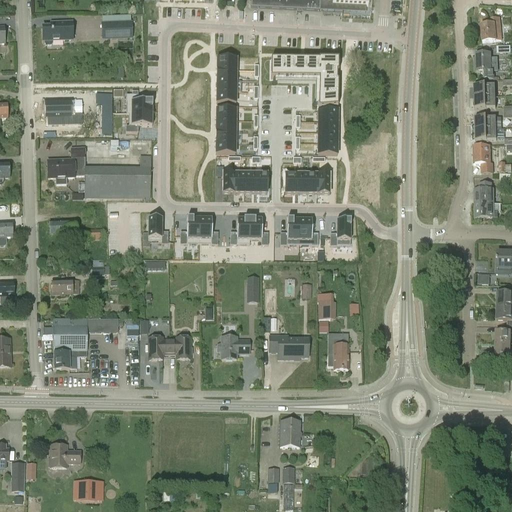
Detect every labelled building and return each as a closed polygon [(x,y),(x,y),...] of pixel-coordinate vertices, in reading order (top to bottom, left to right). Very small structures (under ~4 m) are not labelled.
[(243,0),(251,0),(250,9),(319,12),(320,3),(332,4),(332,6),(368,8),(368,0),(243,0)] [(490,26),(480,27),(482,44),(501,42),(499,19),(490,20),(490,26)] [(57,28),(42,29),(42,43),(44,43),(44,45),(45,47),(51,47),(52,45),(52,43),(72,42),(72,27),(66,27),(66,24),(57,24),(57,28)] [(131,24),(101,25),(102,41),(132,40),(131,24)] [(476,64),(475,64),(475,74),(483,73),(484,81),(493,81),(493,73),(497,73),(497,59),(490,60),(489,56),(476,56),(476,64)] [(274,59),(274,78),(322,78),(322,106),(341,106),(341,58),(322,58),(322,59),(274,59)] [(215,61),(215,72),(234,72),(234,61),(215,61)] [(215,72),(215,83),(234,83),(234,72),(215,72)] [(215,83),(214,93),(234,94),(234,83),(215,83)] [(495,87),(473,88),(473,99),(488,99),(495,98),(495,87)] [(214,93),(214,105),(234,105),(234,94),(214,93)] [(112,94),(97,94),(97,104),(104,104),(103,133),(111,133),(112,94)] [(126,97),(126,104),(126,116),(128,116),(152,116),(152,104),(138,104),(138,97),(132,97),(126,97)] [(488,99),(473,99),(474,111),(495,110),(495,98),(488,99)] [(80,103),(44,104),(45,119),(81,118),(80,103)] [(214,111),(214,123),(233,123),(233,112),(214,111)] [(318,113),(318,124),(337,124),(337,113),(318,113)] [(125,128),(125,135),(138,135),(138,129),(152,129),(152,116),(128,116),(128,128),(125,128)] [(501,119),(474,120),(474,131),(496,131),(501,131),(501,119)] [(214,123),(214,134),(233,134),(233,123),(214,123)] [(318,124),(318,135),(337,135),(337,124),(318,124)] [(496,131),(474,131),(475,143),(496,142),(496,131)] [(214,134),(214,144),(233,144),(233,134),(214,134)] [(318,135),(318,146),(337,146),(337,135),(318,135)] [(214,144),(214,156),(233,156),(233,144),(214,144)] [(318,146),(318,157),(337,157),(337,146),(318,146)] [(490,148),(473,148),(473,166),(481,166),(481,176),(492,175),(492,166),(490,166),(490,148)] [(72,163),(47,164),(47,181),(55,181),(55,188),(66,187),(66,180),(74,180),(74,179),(84,179),(84,170),(84,165),(84,151),(70,151),(70,160),(72,160),(72,163)] [(84,179),(84,200),(99,200),(150,201),(150,158),(139,158),(139,171),(84,170),(84,179)] [(9,165),(0,165),(0,186),(2,185),(4,183),(4,180),(9,180),(9,165)] [(511,175),(500,176),(500,186),(511,187),(511,180),(511,175)] [(222,176),(222,196),(233,196),(233,176),(222,176)] [(233,176),(233,196),(244,196),(244,177),(233,176)] [(244,177),(244,196),(254,196),(255,177),(244,177)] [(255,177),(254,196),(266,196),(266,177),(255,177)] [(284,177),(284,196),(295,196),(295,177),(284,177)] [(295,177),(295,196),(306,197),(306,177),(295,177)] [(306,177),(306,197),(317,197),(317,177),(306,177)] [(317,177),(317,197),(328,197),(328,177),(317,177)] [(479,191),(474,191),(474,205),(474,206),(493,205),(493,191),(491,191),(491,186),(479,186),(479,191)] [(493,205),(474,206),(474,220),(487,220),(493,220),(498,220),(497,213),(500,213),(500,205),(493,205)] [(147,219),(147,239),(160,239),(160,246),(167,246),(167,233),(161,233),(161,219),(147,219)] [(180,233),(180,246),(186,246),(186,239),(199,239),(199,220),(187,220),(186,220),(186,233),(180,233)] [(199,220),(199,239),(211,239),(211,246),(218,246),(218,234),(211,234),(212,220),(211,220),(199,220)] [(230,234),(230,246),(236,246),(236,239),(249,239),(249,220),(237,220),(236,220),(236,234),(230,234)] [(249,220),(249,239),(261,240),(261,247),(268,247),(268,234),(261,234),(262,220),(261,220),(249,220)] [(280,234),(280,247),(286,247),(286,240),(299,240),(299,221),(287,221),(286,221),(286,234),(280,234)] [(299,221),(299,240),(311,240),(311,247),(318,247),(318,235),(311,235),(312,221),(311,221),(299,221)] [(331,235),(331,247),(338,247),(338,240),(351,240),(352,221),(338,221),(338,235),(331,235)] [(74,223),(48,224),(49,239),(75,238),(74,223)] [(0,225),(0,248),(4,248),(5,247),(6,245),(6,240),(11,239),(11,225),(0,225)] [(101,231),(80,232),(80,242),(93,242),(101,241),(101,231)] [(496,261),(496,264),(497,264),(497,270),(497,276),(511,277),(511,271),(511,270),(511,254),(497,254),(497,261),(496,261)] [(154,264),(145,264),(145,272),(154,272),(154,264)] [(109,269),(91,269),(92,278),(109,277),(109,269)] [(478,277),(478,286),(489,286),(489,277),(478,277)] [(247,280),(247,297),(257,297),(257,280),(247,280)] [(78,282),(51,283),(51,297),(72,297),(72,296),(78,296),(78,293),(78,283),(78,282)] [(13,285),(0,285),(0,305),(0,307),(13,306),(13,299),(14,299),(13,285)] [(302,287),(301,301),(310,301),(311,287),(302,287)] [(511,295),(496,295),(496,309),(511,308),(511,295)] [(251,313),(260,313),(260,299),(252,299),(251,313)] [(318,305),(318,322),(330,322),(330,305),(318,305)] [(359,305),(350,305),(350,318),(359,317),(359,305)] [(511,308),(496,309),(496,322),(511,322),(511,308)] [(118,321),(53,321),(53,354),(53,373),(68,373),(68,359),(86,359),(86,355),(87,334),(118,335),(118,321)] [(148,323),(140,323),(140,335),(148,335),(148,323)] [(495,334),(495,346),(510,346),(510,334),(495,334)] [(327,336),(327,369),(333,369),(333,372),(347,372),(348,336),(327,336)] [(268,339),(268,355),(277,355),(277,362),(293,362),(293,360),(307,360),(307,341),(287,341),(287,339),(268,339)] [(148,340),(148,362),(162,362),(162,357),(170,357),(170,343),(162,343),(162,340),(148,340)] [(170,343),(170,357),(176,356),(176,362),(189,362),(189,340),(176,340),(176,343),(170,343)] [(221,340),(221,362),(236,363),(236,357),(248,357),(248,343),(236,343),(236,340),(221,340)] [(0,366),(10,366),(9,342),(0,341),(0,366)] [(495,346),(495,358),(509,358),(510,352),(510,346),(495,346)] [(301,438),(301,435),(299,435),(300,424),(280,423),(279,449),(299,449),(300,438),(301,438)] [(65,469),(66,465),(79,465),(79,455),(70,454),(70,455),(66,455),(66,448),(51,448),(51,461),(49,461),(49,468),(51,468),(51,469),(65,469)] [(460,462),(460,450),(452,450),(452,462),(460,462)] [(11,465),(11,493),(23,494),(23,465),(11,465)] [(283,511),(294,511),(294,470),(283,469),(283,511)] [(267,485),(268,485),(278,485),(279,471),(267,471),(267,485)] [(96,497),(102,497),(103,484),(93,484),(85,484),(75,484),(75,497),(82,497),(82,501),(96,501),(96,497)]
